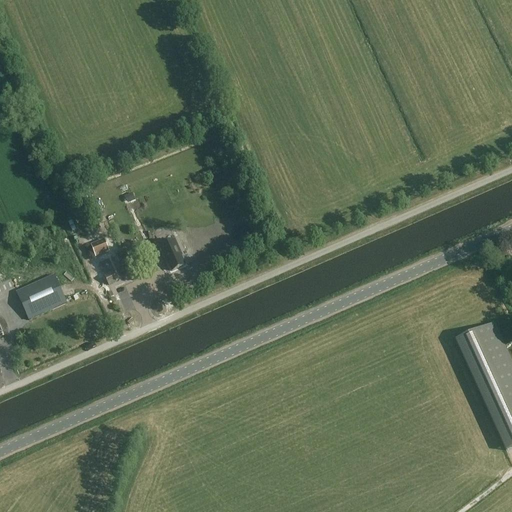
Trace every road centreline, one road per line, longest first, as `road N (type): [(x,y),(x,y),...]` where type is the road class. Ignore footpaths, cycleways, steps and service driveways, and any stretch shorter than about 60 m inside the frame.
road 1 (tertiary): [(0,453),(511,230)]
road 2 (unclassified): [(0,392),(511,170)]
road 3 (track): [(0,53),(122,339)]
